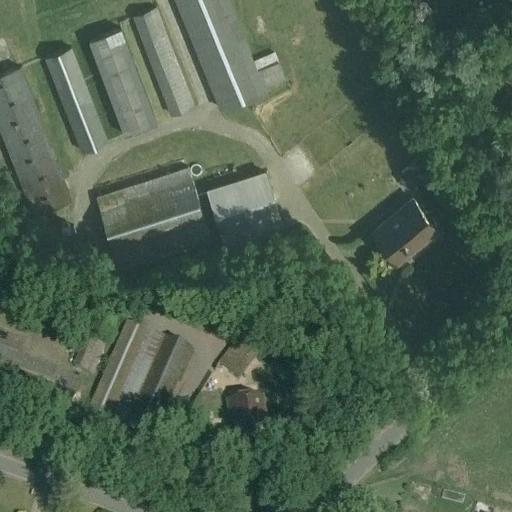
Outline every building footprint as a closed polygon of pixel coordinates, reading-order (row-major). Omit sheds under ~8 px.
[(275,52),(253,61),(227,0),(176,0),(222,109),(265,91),(263,86),(285,77),(275,52)] [(133,16),(171,115),(195,106),(157,7),(133,16)] [(88,40),(125,135),(158,122),(121,27),(88,40)] [(45,57),(82,151),(108,141),(72,47),(45,57)] [(0,126),(34,215),(72,200),(20,67),(0,75),(0,126)] [(213,241),(189,166),(95,196),(119,271),(213,241)] [(400,172),(399,178),(404,184),(410,185),(416,181),(417,174),(413,168),(406,167),(400,172)] [(206,189),(226,251),(285,233),(265,170),(206,189)] [(412,250),(438,229),(412,198),(374,230),(397,258),(409,247),(412,250)] [(238,382),(289,319),(271,304),(219,368),(238,382)] [(153,440),(191,351),(121,321),(82,410),(153,440)] [(84,338),(72,368),(92,376),(104,346),(84,338)] [(60,372),(0,348),(0,397),(64,422),(74,396),(70,394),(76,379),(59,373),(60,372)] [(228,425),(233,424),(237,457),(264,453),(263,440),(266,440),(263,421),(262,421),(261,406),(259,399),(225,403),(228,425)]
